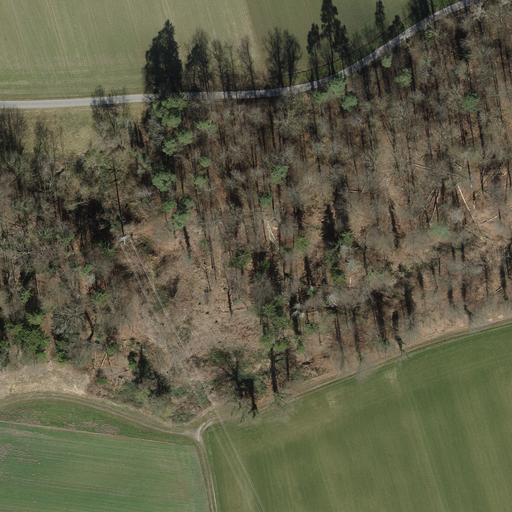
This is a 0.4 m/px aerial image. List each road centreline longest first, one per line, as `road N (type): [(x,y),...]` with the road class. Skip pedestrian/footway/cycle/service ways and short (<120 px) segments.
road 1 (track): [(0,402),(42,394),(80,399),(198,434),(227,417),(511,323)]
road 2 (track): [(0,104),(289,90),(341,75),(475,0)]
road 3 (track): [(155,97),(153,224)]
